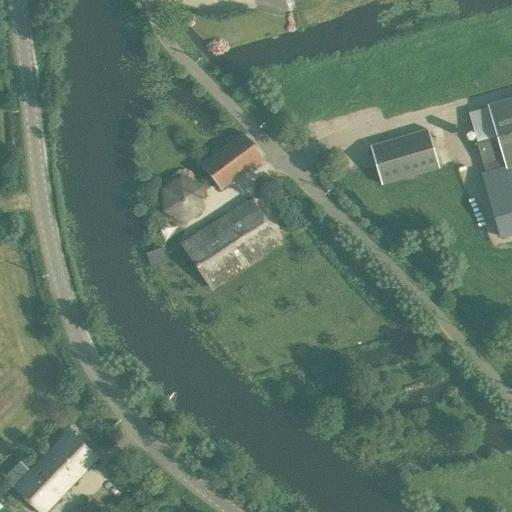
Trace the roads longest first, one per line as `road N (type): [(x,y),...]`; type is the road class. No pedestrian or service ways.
road 1 (tertiary): [(233,511),(149,442),(79,341),(39,194),(16,0)]
road 2 (unclassified): [(511,400),(174,49),(151,0)]
